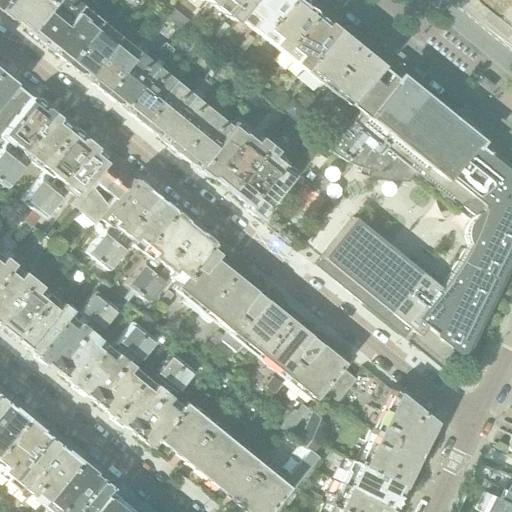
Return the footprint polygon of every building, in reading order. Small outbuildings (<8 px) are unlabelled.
[(0,0),(0,12),(11,21),(28,0),(0,0)] [(28,0),(11,21),(24,32),(50,0),(28,0)] [(43,47),(77,5),(71,0),(50,0),(24,32),(43,47)] [(233,16),(235,18),(249,0),(211,0),(207,5),(228,22),(233,16)] [(256,35),(285,0),(249,0),(235,18),(256,35)] [(279,54),(311,13),(302,5),(301,0),(285,0),(256,35),(279,54)] [(43,47),(62,62),(96,20),(77,5),(43,47)] [(303,67),(332,30),(324,23),(323,17),(316,12),(311,13),(279,54),(299,70),(303,67)] [(95,60),(115,35),(96,20),(62,62),(81,78),(95,60)] [(217,40),(227,27),(223,23),(212,36),(217,40)] [(303,67),(323,84),(353,47),(332,30),(303,67)] [(81,78),(99,93),(133,50),(115,35),(95,60),(81,78)] [(241,53),(252,39),(248,36),(236,49),(241,53)] [(118,109),(168,47),(163,43),(148,62),(133,50),(99,93),(118,109)] [(137,124),(172,82),(157,69),(172,50),(168,47),(118,109),(137,124)] [(323,84),(346,102),(376,65),(353,47),(323,84)] [(470,197),(499,160),(471,138),(469,141),(469,140),(469,141),(453,128),(387,74),(384,78),(375,70),(377,67),(376,65),(346,102),(359,113),(350,124),(337,114),(330,122),(319,139),(330,148),(327,151),(330,153),(340,160),(351,166),(358,168),(356,174),(364,176),(372,178),(386,180),(392,181),(399,182),(405,182),(412,173),(456,209),(457,208),(470,197)] [(0,132),(28,97),(26,95),(26,96),(7,81),(7,80),(0,74),(0,132)] [(492,86),(481,77),(476,84),(487,93),(492,86)] [(137,124),(154,138),(189,96),(172,82),(137,124)] [(173,154),(208,111),(198,102),(202,96),(194,90),(189,96),(154,138),(173,154)] [(11,144),(18,149),(48,113),(28,97),(0,132),(0,138),(5,142),(0,148),(0,171),(13,155),(6,150),(11,144)] [(173,154),(191,169),(227,126),(208,111),(173,154)] [(34,167),(66,128),(48,113),(18,149),(23,154),(19,160),(13,155),(0,171),(0,186),(3,189),(26,161),(34,167)] [(277,127),(268,137),(272,140),(280,130),(289,138),(294,133),(297,135),(292,142),(304,152),(315,139),(287,116),(277,128),(277,127)] [(268,137),(277,127),(273,124),(265,134),(268,137)] [(208,177),(225,191),(263,143),(255,136),(251,142),(239,132),(238,133),(228,125),(227,126),(191,169),(193,170),(203,178),(207,177),(208,178),(208,177)] [(49,174),(55,179),(85,143),(66,128),(34,167),(42,173),(19,202),(30,210),(22,220),(23,221),(50,186),(43,181),(49,174)] [(63,191),(71,197),(95,166),(102,157),(85,143),(55,179),(61,185),(56,191),(50,186),(23,221),(31,227),(38,218),(41,219),(63,191)] [(263,143),(225,191),(242,205),(243,206),(243,210),(242,210),(253,219),(274,192),(286,177),(288,174),(279,166),(280,165),(268,155),(272,150),(263,143)] [(111,198),(128,178),(102,157),(95,166),(71,197),(72,198),(67,204),(90,224),(105,207),(90,188),(95,185),(111,198)] [(499,160),(470,197),(480,206),(478,213),(473,215),(468,219),(465,224),(463,229),(463,235),(464,241),(465,244),(463,249),(453,266),(443,282),(439,287),(426,276),(425,278),(351,218),(312,266),(402,339),(403,338),(402,338),(408,330),(416,337),(423,327),(460,358),(511,253),(511,170),(499,160)] [(115,230),(116,231),(147,194),(128,178),(111,198),(112,198),(105,207),(90,224),(91,225),(96,219),(105,227),(83,253),(91,260),(83,269),(84,271),(91,263),(95,257),(112,236),(111,235),(115,230)] [(111,235),(112,236),(95,257),(91,263),(84,271),(86,272),(94,262),(105,271),(126,244),(135,251),(168,211),(147,194),(116,231),(115,230),(111,235)] [(132,293),(187,227),(168,211),(135,251),(144,258),(122,285),(132,293)] [(50,243),(57,234),(49,227),(42,235),(50,243)] [(170,285),(172,287),(204,248),(208,243),(187,227),(132,293),(143,303),(165,276),(173,282),(170,285)] [(194,314),(227,273),(208,258),(211,254),(204,248),(172,287),(186,298),(181,303),(194,314)] [(32,272),(41,261),(37,258),(28,269),(32,272)] [(0,272),(0,310),(26,278),(8,263),(0,272)] [(211,318),(226,330),(254,296),(227,273),(194,314),(207,324),(211,318)] [(0,330),(10,338),(46,294),(26,278),(0,310),(0,330)] [(163,306),(171,295),(166,291),(157,301),(163,306)] [(46,368),(102,299),(93,292),(71,320),(63,313),(66,310),(65,309),(29,353),(46,368)] [(10,338),(29,353),(65,309),(46,294),(10,338)] [(253,352),(281,318),(254,296),(226,330),(253,352)] [(46,368),(65,383),(98,342),(92,337),(114,309),(102,299),(46,368)] [(253,352),(281,374),(308,340),(281,318),(253,352)] [(84,398),(117,357),(111,353),(116,347),(121,352),(137,332),(129,326),(109,351),(98,342),(65,383),(84,398)] [(84,398),(104,415),(137,374),(130,368),(150,343),(137,332),(121,352),(126,356),(122,361),(117,357),(84,398)] [(213,346),(221,336),(216,332),(208,342),(213,346)] [(308,340),(281,374),(308,397),(333,366),(336,363),(308,340)] [(157,390),(162,384),(177,365),(167,357),(147,382),(137,374),(104,415),(125,431),(157,390)] [(145,446),(152,438),(180,402),(179,402),(176,405),(168,399),(188,374),(177,365),(162,384),(157,390),(125,431),(144,446),(143,447),(145,447),(145,446)] [(334,403),(351,381),(341,373),(324,394),(334,403)] [(268,391),(275,380),(271,377),(263,386),(268,391)] [(275,380),(268,391),(273,394),(281,385),(275,380)] [(370,432),(414,454),(417,448),(416,448),(421,438),(422,435),(423,436),(428,425),(427,425),(429,422),(389,390),(386,396),(391,398),(376,431),(372,429),(370,432)] [(0,442),(20,418),(0,402),(0,442)] [(152,438),(177,459),(206,423),(180,402),(152,438)] [(288,415),(296,422),(301,417),(300,416),(306,410),(300,405),(295,412),(292,410),(288,415)] [(210,417),(215,411),(212,408),(207,414),(210,417)] [(215,421),(220,414),(215,411),(210,417),(215,421)] [(319,419),(310,411),(307,419),(317,424),(319,419)] [(296,422),(288,415),(284,419),(293,426),(296,422)] [(31,463),(48,442),(20,418),(0,442),(0,477),(4,480),(23,457),(31,463)] [(293,426),(284,419),(281,423),(290,430),(293,426)] [(315,428),(317,424),(307,419),(305,423),(315,428)] [(177,459),(203,480),(232,444),(206,423),(177,459)] [(290,430),(281,423),(278,427),(287,434),(290,430)] [(313,433),(315,428),(305,423),(303,428),(313,433)] [(313,433),(303,428),(301,432),(311,437),(313,433)] [(311,439),(311,437),(301,432),(298,437),(307,444),(310,440),(311,439)] [(349,459),(348,462),(398,485),(399,486),(399,485),(398,484),(400,481),(401,482),(406,471),(405,470),(411,458),(412,458),(414,454),(370,432),(368,435),(373,437),(361,461),(356,459),(355,462),(349,459)] [(307,444),(298,437),(294,441),(303,448),(307,444)] [(24,492),(38,503),(72,461),(48,442),(31,463),(23,457),(4,480),(21,495),(24,492)] [(203,480),(228,500),(256,465),(232,444),(203,480)] [(262,458),(267,452),(266,452),(263,449),(258,455),(262,458)] [(317,458),(308,451),(308,452),(305,455),(314,462),(317,458)] [(314,462),(305,455),(301,459),(310,467),(314,462)] [(338,484),(390,509),(396,498),(394,494),(395,493),(394,493),(398,485),(348,462),(345,460),(338,456),(333,465),(340,469),(340,470),(344,473),(338,484)] [(271,511),(283,497),(285,498),(290,492),(293,488),(284,481),(287,477),(262,458),(256,465),(228,500),(233,504),(243,511),(271,511)] [(310,467),(301,459),(298,464),(307,471),(310,467)] [(86,508),(103,486),(72,461),(38,503),(48,511),(47,511),(62,511),(74,498),(86,508)] [(307,471),(298,464),(294,468),(303,475),(307,471)] [(303,475),(294,468),(291,472),(300,480),(303,475)] [(300,480),(291,472),(288,476),(297,484),(300,480)] [(297,484),(288,476),(287,477),(284,481),(293,488),(297,484)] [(388,511),(390,509),(338,484),(333,494),(329,492),(323,504),(327,506),(340,511),(388,511)] [(476,511),(511,511),(511,485),(508,494),(500,490),(496,499),(483,494),(474,510),(476,511)] [(123,511),(127,508),(110,495),(109,494),(108,495),(102,490),(104,487),(103,486),(86,508),(74,498),(62,511),(123,511)] [(318,501),(320,497),(311,492),(309,497),(318,501)]
